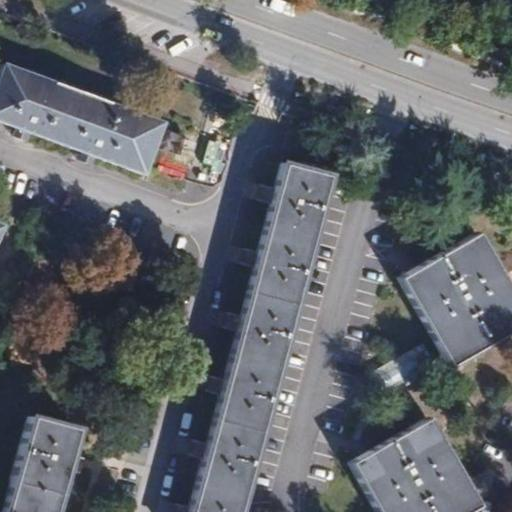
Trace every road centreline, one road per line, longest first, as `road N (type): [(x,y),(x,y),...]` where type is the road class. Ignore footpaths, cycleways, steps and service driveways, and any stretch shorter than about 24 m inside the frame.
road 1 (primary): [(150,0),(511,130)]
road 2 (primary): [(511,96),(238,0)]
